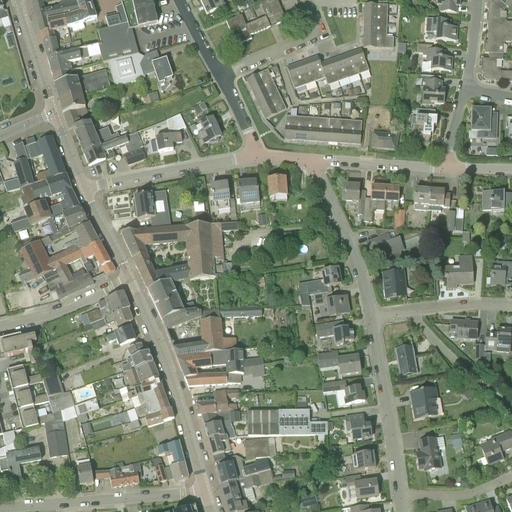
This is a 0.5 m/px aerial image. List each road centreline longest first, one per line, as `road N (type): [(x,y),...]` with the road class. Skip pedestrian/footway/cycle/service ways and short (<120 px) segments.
road 1 (tertiary): [(204,490),(172,379),(127,277)]
road 2 (residential): [(0,509),(204,490)]
road 3 (residential): [(403,498),(372,313)]
road 4 (residential): [(85,190),(260,158)]
road 5 (residential): [(372,313),(312,160)]
road 6 (residential): [(312,160),(451,168)]
road 7 (residential): [(372,313),(511,307)]
road 8 (residential): [(0,325),(127,277)]
road 9 (residential): [(366,97),(301,103),(275,53)]
